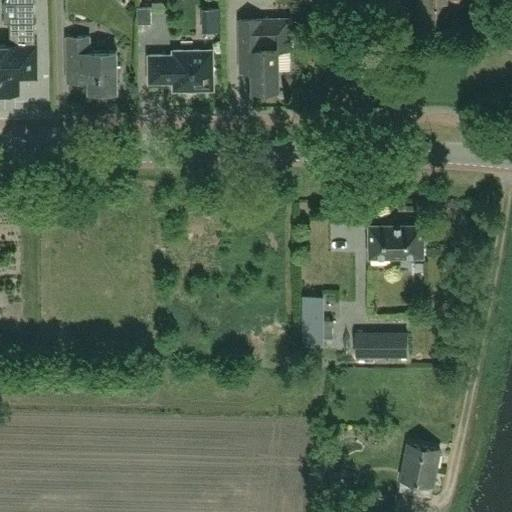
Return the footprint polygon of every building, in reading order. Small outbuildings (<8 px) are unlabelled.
[(5,0),(5,2),(5,23),(10,23),(10,40),(15,40),(16,45),(0,44),(0,92),(19,92),(19,75),(37,75),(37,47),(36,47),(34,0),(5,0)] [(401,15),(401,0),(371,0),(371,14),(401,15)] [(463,7),(462,0),(415,0),(415,24),(456,25),(456,7),(463,7)] [(138,23),(152,23),(152,7),(138,7),(138,23)] [(291,31),(290,19),(240,20),(241,69),(253,69),(254,89),(279,88),(279,49),(295,49),(294,31),(291,31)] [(117,51),(90,51),(90,36),(67,36),(68,81),(89,81),(90,91),(118,91),(117,51)] [(213,49),(173,50),(173,54),(149,55),(150,82),(174,82),(174,90),(214,89),(213,49)] [(424,224),(370,225),(370,257),(424,256),(424,224)] [(303,294),(302,341),(323,341),(323,337),(333,338),(333,319),(323,319),(323,295),(303,294)] [(408,334),(356,334),(356,356),(408,356),(408,334)] [(431,495),(440,448),(409,442),(402,480),(419,483),(417,493),(431,495)]
